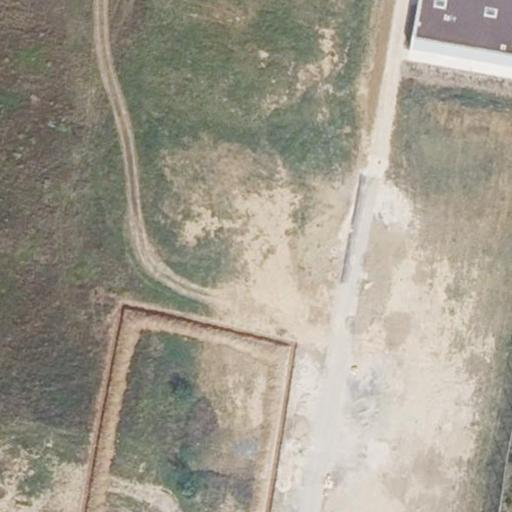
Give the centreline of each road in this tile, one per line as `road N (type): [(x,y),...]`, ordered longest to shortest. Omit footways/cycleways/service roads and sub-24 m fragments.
road 1 (residential): [(338,323),(0,248)]
road 2 (residential): [(338,323),(302,511)]
road 3 (residential): [(376,160),(338,323)]
